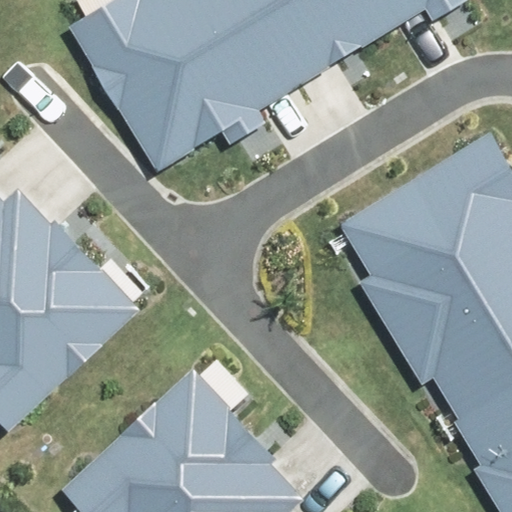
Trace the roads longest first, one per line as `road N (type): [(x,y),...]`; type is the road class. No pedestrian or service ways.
road 1 (residential): [(204,239),(459,69),(511,62)]
road 2 (residential): [(398,479),(204,239)]
road 3 (residential): [(204,239),(42,74)]
